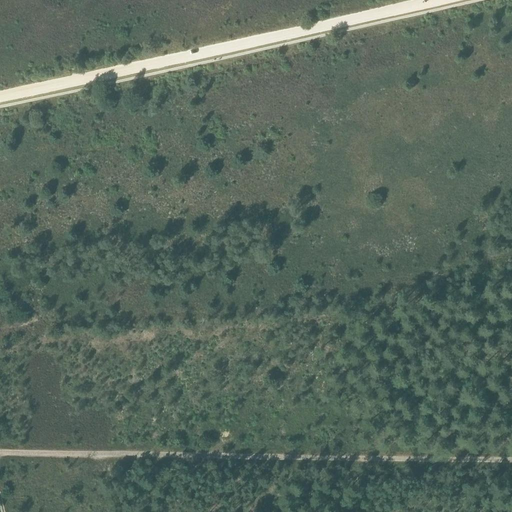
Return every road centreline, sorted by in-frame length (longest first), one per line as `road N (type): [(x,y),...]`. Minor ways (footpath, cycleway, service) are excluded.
road 1 (track): [(0,333),(335,305),(511,259)]
road 2 (track): [(0,453),(511,461)]
road 3 (unclassified): [(0,97),(443,0)]
